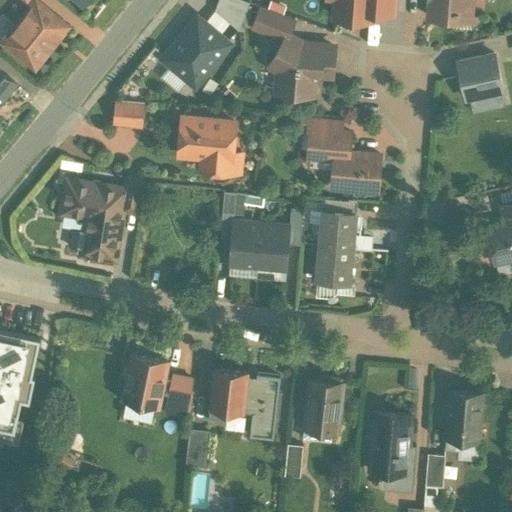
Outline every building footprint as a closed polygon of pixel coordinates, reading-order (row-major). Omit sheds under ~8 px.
[(68,24),(37,0),(35,0),(5,39),(36,64),(68,24)] [(217,0),(215,8),(239,28),(250,0),(248,0),(217,0)] [(332,0),(332,18),(374,19),(374,10),(398,10),(397,0),(332,0)] [(431,0),(430,15),(456,17),(456,11),(471,12),(472,0),(431,0)] [(296,16),(262,4),(254,25),(285,37),(288,33),(289,33),(296,16)] [(184,31),(163,56),(170,62),(160,74),(179,90),(189,77),(195,82),(230,41),(198,15),(185,31),(184,31)] [(289,33),(288,33),(285,37),(271,62),(286,71),(284,90),(313,93),(314,77),(321,78),(322,59),(334,60),(335,44),(303,42),(303,41),(289,33)] [(495,52),(459,59),(467,96),(503,88),(495,52)] [(0,98),(15,80),(0,67),(0,98)] [(144,99),(115,98),(113,123),(142,126),(144,99)] [(326,116),(309,114),(308,127),(312,128),(312,126),(325,127),(326,116)] [(237,120),(185,115),(185,124),(181,127),(180,139),(183,142),(182,151),(213,154),(212,169),(231,171),(232,156),(234,156),(237,120)] [(325,127),(312,126),(312,128),(310,150),(336,153),(334,184),(377,188),(381,152),(350,149),(352,130),(325,127)] [(146,180),(128,174),(126,186),(128,186),(124,207),(141,210),(146,180)] [(126,186),(68,176),(62,210),(88,214),(85,228),(82,246),(82,251),(116,257),(124,207),(128,186),(126,186)] [(357,200),(326,197),(325,208),(355,211),(356,211),(357,200)] [(236,200),(224,199),(223,210),(235,211),(236,200)] [(304,206),(292,205),(291,216),(303,217),(304,206)] [(325,208),(323,208),(320,243),(352,246),(355,211),(325,208)] [(235,211),(223,210),(221,235),(233,236),(234,217),(235,211)] [(303,217),(291,216),(290,222),(289,241),(300,242),(303,217)] [(290,222),(234,217),(233,236),(231,261),(286,266),(289,241),(290,222)] [(511,219),(489,224),(497,259),(511,255),(511,219)] [(85,228),(74,226),(71,244),(82,246),(85,228)] [(352,246),(320,243),(317,278),(319,278),(350,281),(352,246)] [(511,255),(497,259),(500,272),(511,269),(511,255)] [(350,281),(319,278),(318,290),(350,293),(351,281),(350,281)] [(40,336),(0,327),(0,425),(15,428),(22,397),(30,399),(35,374),(32,373),(40,336)] [(168,359),(133,351),(123,397),(158,405),(161,391),(169,393),(172,378),(164,376),(168,359)] [(249,370),(215,366),(211,406),(212,406),(210,419),(226,421),(227,408),(244,409),(245,409),(249,373),(249,370)] [(257,374),(249,373),(245,409),(253,410),(251,433),(274,435),(281,373),(258,371),(257,374)] [(194,377),(173,373),(172,378),(169,393),(165,408),(190,412),(194,377)] [(342,375),(328,373),(327,378),(310,376),(305,425),(339,429),(344,380),(342,380),(342,375)] [(484,391),(450,388),(446,434),(480,437),(484,391)] [(412,412),(376,409),(371,468),(372,468),(372,464),(391,466),(389,487),(413,489),(417,443),(409,442),(412,412)] [(211,429),(190,426),(186,462),(207,464),(211,429)] [(304,443),(289,441),(285,473),(301,475),(304,443)] [(446,453),(429,451),(426,483),(444,484),(446,453)]
